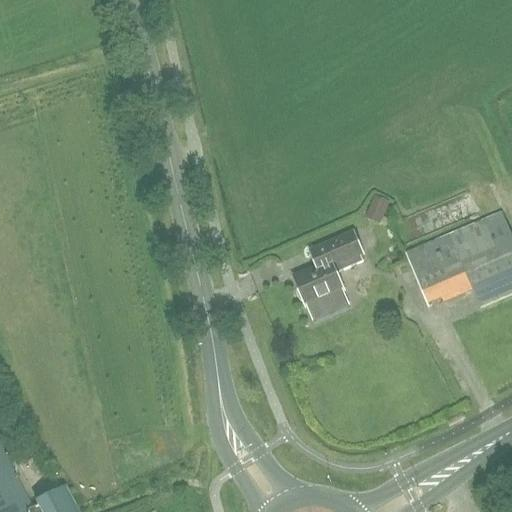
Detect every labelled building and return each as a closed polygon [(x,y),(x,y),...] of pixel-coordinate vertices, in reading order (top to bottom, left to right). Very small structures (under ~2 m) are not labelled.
[(392,219),(393,198),(370,197),(370,218),(392,219)] [(481,309),(511,295),(511,237),(501,214),(406,254),(425,300),(439,294),(443,302),(472,290),(481,309)] [(336,262),(340,272),(363,262),(361,256),(363,255),(353,233),(310,252),(317,267),(316,267),(318,270),(336,262)] [(336,274),(340,272),(336,262),(318,270),(316,267),(293,277),(298,289),(296,293),(300,301),(304,303),(306,307),(344,291),(336,274)] [(352,368),(367,368),(368,353),(352,353),(352,368)] [(0,449),(0,511),(75,511),(63,488),(35,503),(37,507),(31,509),(0,449)]
